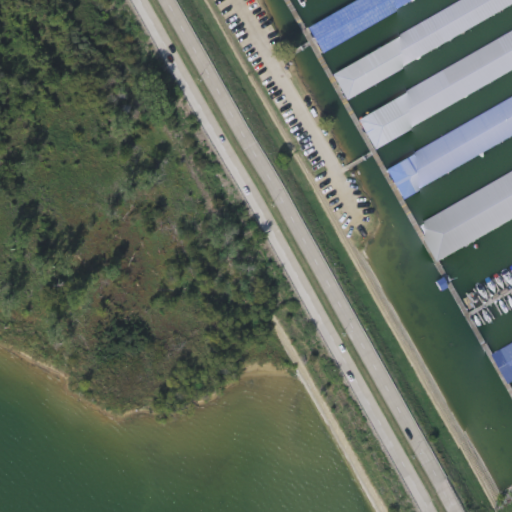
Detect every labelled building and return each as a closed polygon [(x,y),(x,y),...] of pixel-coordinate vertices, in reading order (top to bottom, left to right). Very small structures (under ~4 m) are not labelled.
[(417,0),(358,0),(309,25),(321,48),(417,0)] [(511,0),(471,0),(333,67),(345,93),(511,12),(511,0)] [(511,36),(360,116),(375,146),(511,74),(511,36)] [(511,101),(387,163),(401,192),(511,137),(511,101)] [(511,223),(511,176),(421,224),(440,261),(511,223)]
